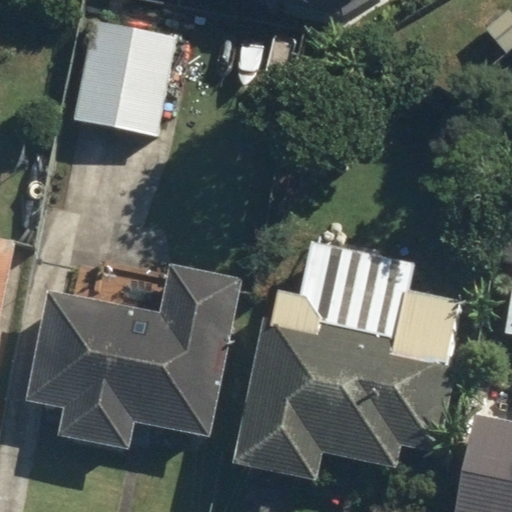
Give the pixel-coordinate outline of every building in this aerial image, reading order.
[(174,42),(93,27),(73,133),(155,148),(174,42)] [(416,464),(415,471),(437,474),(460,312),(406,304),(414,246),(324,234),(321,253),(310,252),(302,307),(247,299),(221,484),(309,496),(312,474),(386,485),(390,461),(416,464)] [(511,350),(511,248),(502,349),(511,350)] [(77,265),(69,303),(47,299),(24,409),(55,416),(47,453),(123,469),(131,431),(207,447),(230,337),(239,291),(163,275),(154,321),(136,317),(144,279),(77,265)] [(511,511),(511,444),(464,436),(451,511),(511,511)]
